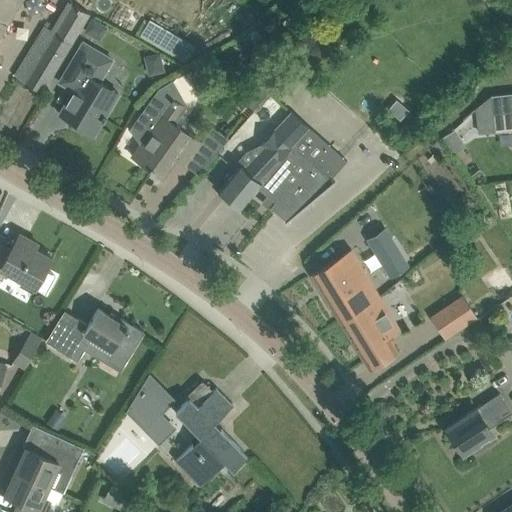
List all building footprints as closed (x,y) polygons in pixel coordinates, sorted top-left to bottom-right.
[(0,0),(0,34),(21,0),(0,0)] [(108,26),(93,18),(85,32),(99,40),(108,26)] [(187,60),(196,45),(150,19),(141,34),(187,60)] [(73,42),(46,25),(15,75),(42,92),(73,42)] [(79,60),(74,57),(60,81),(74,90),(60,113),(94,134),(103,120),(104,120),(107,116),(106,115),(119,93),(99,81),(113,59),(88,45),(79,60)] [(165,70),(163,56),(147,58),(149,72),(165,70)] [(258,66),(266,80),(245,102),(254,110),(270,93),(279,82),(267,61),(258,66)] [(185,108),(160,88),(144,111),(145,112),(138,121),(137,122),(150,131),(133,156),(161,176),(175,157),(186,165),(202,142),(194,136),(197,132),(183,122),(180,127),(175,123),(185,108)] [(511,92),(491,95),(493,113),(495,128),(495,132),(511,129),(511,92)] [(389,109),(400,119),(408,110),(397,99),(389,109)] [(328,175),(343,158),(346,161),(348,159),(292,110),(274,131),(273,130),(258,145),(261,147),(242,167),(237,161),(226,175),(228,178),(218,190),(220,191),(218,193),(225,199),(226,197),(240,208),(253,192),(257,186),(269,196),(264,202),(287,220),(286,221),(286,222),(335,180),(334,179),(333,180),(332,178),(328,175)] [(213,127),(202,142),(217,152),(229,139),(213,127)] [(375,253),(395,241),(386,227),(366,239),(375,253)] [(7,271),(24,280),(21,286),(31,292),(34,287),(46,294),(56,276),(45,270),(52,257),(35,248),(38,243),(20,233),(8,255),(0,250),(0,279),(2,280),(7,271)] [(341,321),(380,297),(364,270),(351,278),(338,257),(329,262),(312,273),(341,321)] [(450,302),(466,325),(478,317),(462,294),(450,302)] [(401,330),(380,297),(341,321),(371,370),(398,354),(389,337),(401,330)] [(98,307),(91,320),(88,324),(77,317),(58,348),(78,360),(85,348),(121,370),(145,331),(118,315),(116,318),(98,307)] [(30,331),(12,361),(24,368),(42,338),(30,331)] [(138,388),(162,412),(175,399),(150,372),(138,388)] [(201,382),(186,396),(185,397),(188,399),(176,410),(201,436),(187,449),(176,460),(200,484),(225,460),(233,469),(248,455),(215,422),(234,404),(217,387),(214,390),(205,382),(203,381),(201,382)] [(464,453),(481,442),(492,434),(487,427),(511,410),(498,391),(463,415),(446,426),(464,453)] [(56,409),(47,422),(59,429),(67,416),(56,409)] [(52,433),(43,454),(27,447),(16,470),(58,490),(64,492),(72,474),(67,471),(79,445),(52,433)] [(19,511),(47,511),(58,490),(16,470),(5,494),(24,503),(19,511)]
